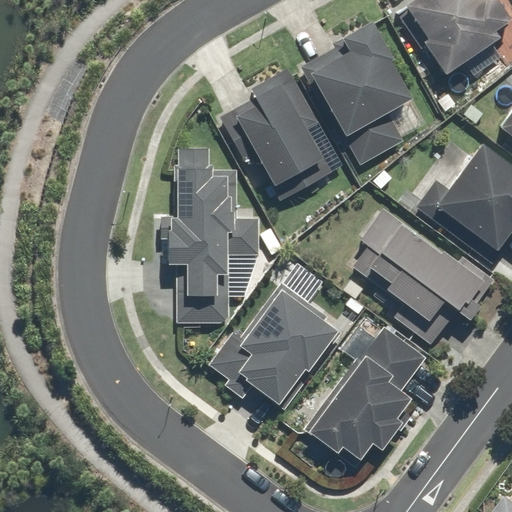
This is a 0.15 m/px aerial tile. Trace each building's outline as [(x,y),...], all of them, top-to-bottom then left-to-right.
[(404,0),(391,10),(438,77),(455,64),(472,88),(504,66),(487,42),(511,23),(511,16),(500,0),(404,0)] [(328,49),(296,69),(357,164),(422,123),(357,22),(324,43),(328,49)] [(312,122),(283,71),(242,94),(245,100),(212,119),(234,158),(245,152),(275,204),(306,187),(309,193),(332,180),(302,128),(312,122)] [(511,88),(486,130),(511,145),(511,88)] [(511,237),(511,175),(474,148),(467,143),(434,188),(427,183),(409,207),(479,258),(497,233),(509,242),(511,237)] [(172,171),(167,171),(165,216),(155,216),(154,265),(171,266),(169,328),(227,329),(229,253),(256,254),(257,217),(232,217),(233,175),(208,174),(209,148),(173,147),(172,171)] [(456,265),(379,207),(351,239),(360,246),(344,267),(393,303),(386,312),(425,342),(445,316),(458,325),(492,280),(462,257),(456,265)] [(327,317),(276,283),(236,336),(227,329),(201,363),(228,383),(226,382),(221,388),(260,418),(292,374),(300,380),(335,334),(322,324),(327,317)] [(420,357),(381,332),(370,325),(300,432),(352,466),(363,448),(374,455),(393,426),(386,421),(404,393),(399,390),(420,357)] [(511,511),(511,493),(504,503),(494,495),(481,511),(511,511)]
